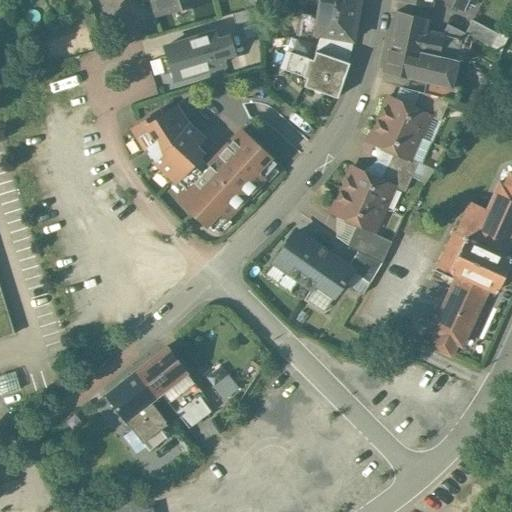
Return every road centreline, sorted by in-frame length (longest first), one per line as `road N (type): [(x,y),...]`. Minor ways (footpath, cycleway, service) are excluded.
road 1 (residential): [(215,273),(334,140),(367,55),(377,0)]
road 2 (residential): [(417,475),(215,273)]
road 3 (residential): [(215,273),(122,170),(101,105)]
road 4 (residential): [(215,273),(94,384)]
road 5 (residential): [(417,475),(511,358)]
